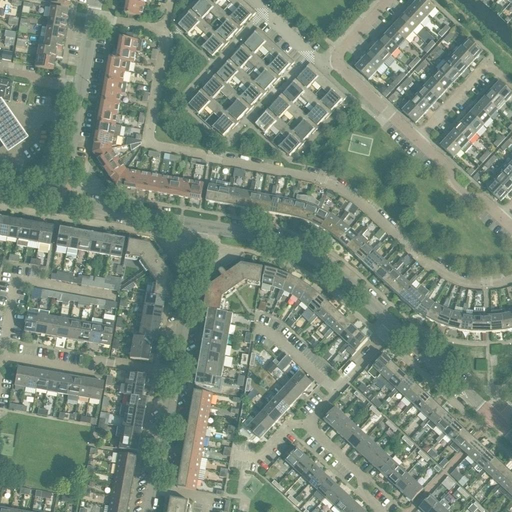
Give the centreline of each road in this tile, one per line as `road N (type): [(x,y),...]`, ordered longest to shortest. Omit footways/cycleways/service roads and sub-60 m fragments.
road 1 (residential): [(511,281),(469,285),(437,271),(332,183),(152,145),(165,28)]
road 2 (residential): [(14,359),(7,344),(18,281),(118,297)]
road 3 (residential): [(14,359),(90,373),(103,362),(170,373)]
road 4 (residential): [(170,373),(197,224)]
road 5 (residential): [(148,511),(170,373)]
road 6 (tertiary): [(60,199),(197,224)]
road 7 (residential): [(417,139),(488,64),(511,85)]
road 8 (tertiary): [(495,418),(398,325)]
road 9 (residential): [(505,222),(483,201),(471,201),(417,139)]
